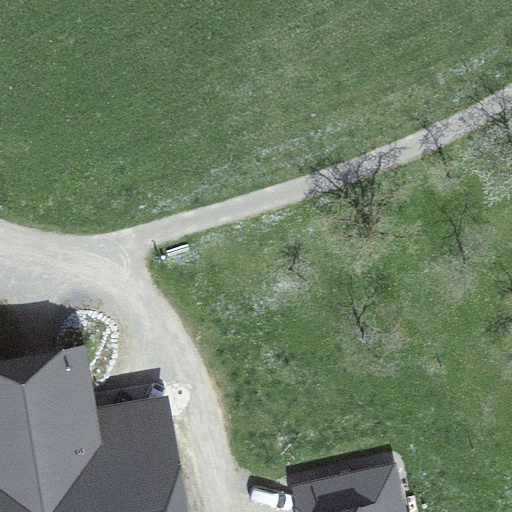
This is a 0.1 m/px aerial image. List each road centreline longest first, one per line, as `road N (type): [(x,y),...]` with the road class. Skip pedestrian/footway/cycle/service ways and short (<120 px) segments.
road 1 (track): [(96,249),(293,188),(511,89)]
road 2 (track): [(96,249),(166,374),(212,511)]
